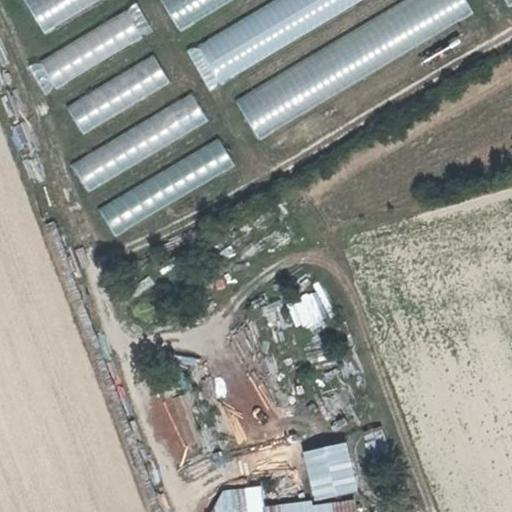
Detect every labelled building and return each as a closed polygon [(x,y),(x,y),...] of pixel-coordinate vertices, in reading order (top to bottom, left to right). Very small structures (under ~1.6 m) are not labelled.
[(8,0),(29,37),(96,0),(8,0)] [(159,0),(174,27),(224,0),(159,0)] [(269,0),(193,43),(215,83),(362,0),(269,0)] [(255,138),(475,17),(465,0),(405,0),(231,97),(255,138)] [(26,63),(41,92),(152,35),(137,6),(26,63)] [(52,108),(67,137),(180,81),(166,51),(52,108)] [(195,98),(68,156),(81,185),(208,127),(195,98)] [(110,231),(235,171),(221,141),(95,202),(110,231)] [(297,329),(320,322),(310,291),(287,299),(297,329)] [(279,373),(299,368),(283,299),(262,304),(279,373)] [(305,351),(307,364),(327,361),(324,347),(305,351)] [(269,511),(302,511),(301,501),(268,506),(269,511)]
